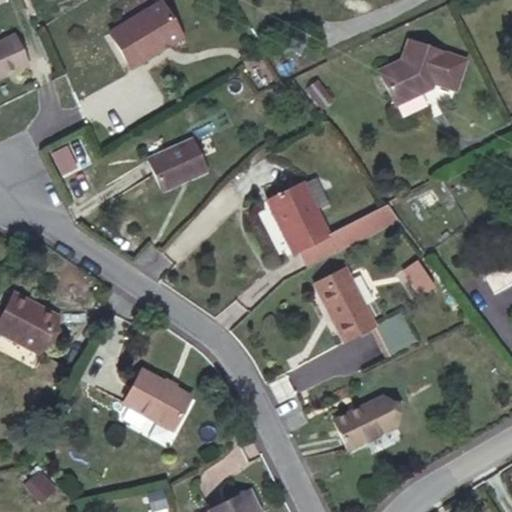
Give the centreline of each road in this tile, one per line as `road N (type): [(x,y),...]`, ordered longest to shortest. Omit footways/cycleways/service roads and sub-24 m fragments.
road 1 (residential): [(307,511),(231,356),(15,195)]
road 2 (residential): [(399,511),(511,438)]
